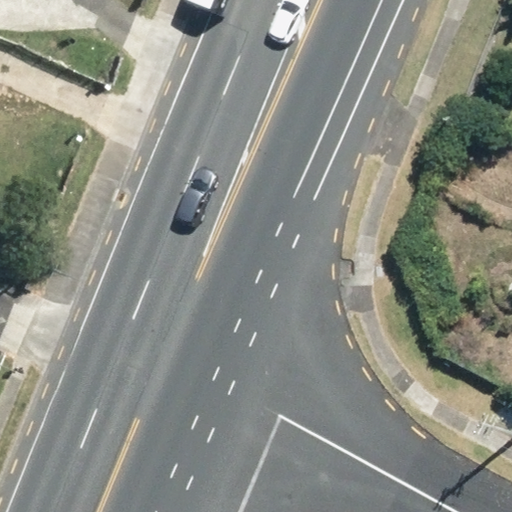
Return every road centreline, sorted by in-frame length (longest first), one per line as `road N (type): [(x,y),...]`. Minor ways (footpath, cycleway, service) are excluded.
road 1 (secondary): [(310,0),(161,354)]
road 2 (residential): [(451,511),(161,354)]
road 3 (secondary): [(161,354),(94,511)]
